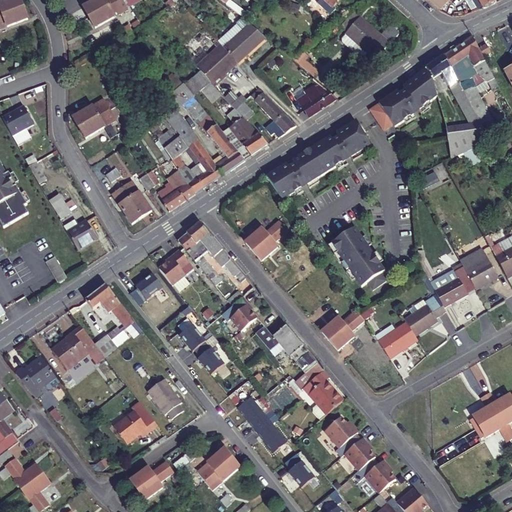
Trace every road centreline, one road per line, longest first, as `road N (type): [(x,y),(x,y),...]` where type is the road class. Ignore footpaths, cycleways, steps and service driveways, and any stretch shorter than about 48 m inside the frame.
road 1 (secondary): [(202,205),(447,41)]
road 2 (residential): [(202,205),(374,411)]
road 3 (residential): [(58,70),(60,132),(130,252)]
road 4 (residential): [(374,411),(511,332)]
road 5 (secondary): [(0,340),(130,252)]
road 6 (residential): [(103,492),(215,413)]
road 7 (residential): [(374,411),(452,511)]
road 8 (residential): [(215,413),(293,511)]
